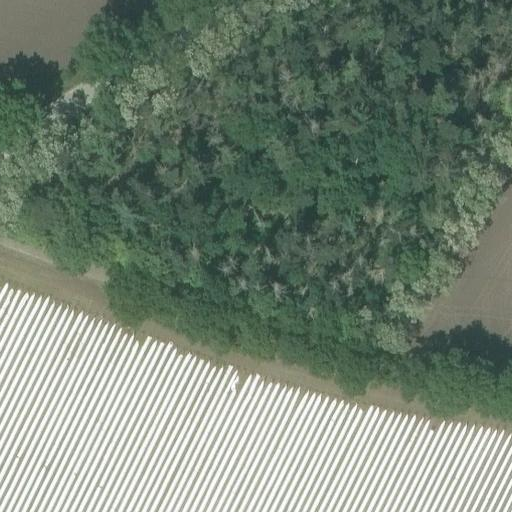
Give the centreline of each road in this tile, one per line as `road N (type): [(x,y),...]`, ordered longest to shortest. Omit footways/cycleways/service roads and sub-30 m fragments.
road 1 (unclassified): [(511,383),(348,360),(0,244)]
road 2 (tertiary): [(0,146),(226,0)]
